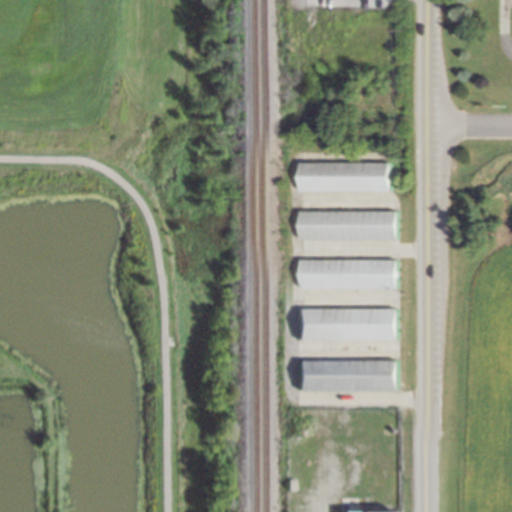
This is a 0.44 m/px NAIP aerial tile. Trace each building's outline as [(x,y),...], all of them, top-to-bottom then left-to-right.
[(300,190),(391,191),(391,163),(300,162),(300,190)] [(300,211),(300,239),(398,240),(398,211),(300,211)] [(397,259),(299,259),(299,288),(397,289),(397,259)] [(398,339),(397,308),(299,309),(299,340),(398,339)] [(299,389),(397,391),(398,360),(300,359),(299,389)]
